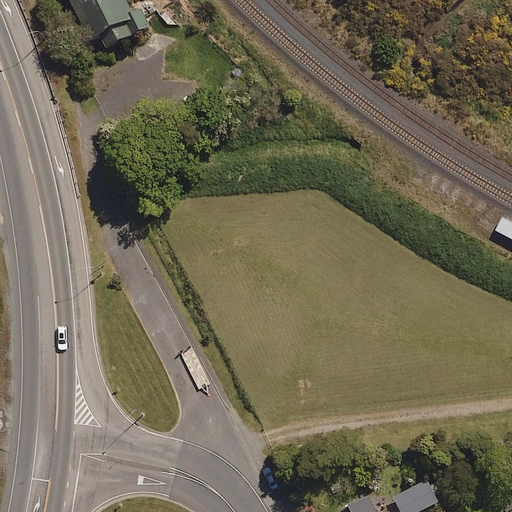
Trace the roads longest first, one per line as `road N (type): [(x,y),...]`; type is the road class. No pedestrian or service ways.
road 1 (trunk): [(47,450),(50,303),(41,222),(0,64)]
road 2 (track): [(200,479),(269,436),(314,425),(511,403)]
road 3 (unclassified): [(117,239),(204,414),(208,448),(200,479)]
road 4 (secondary): [(200,479),(119,457),(47,450)]
